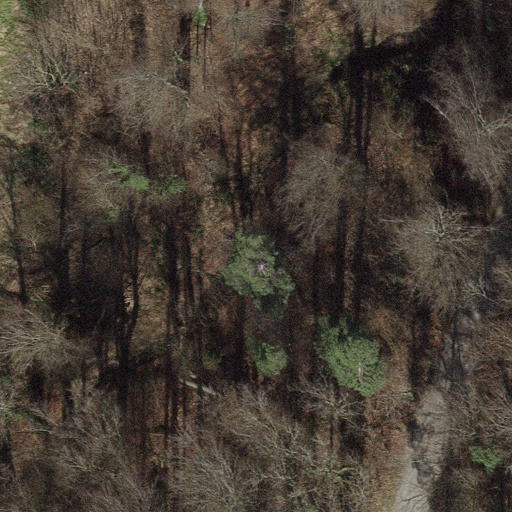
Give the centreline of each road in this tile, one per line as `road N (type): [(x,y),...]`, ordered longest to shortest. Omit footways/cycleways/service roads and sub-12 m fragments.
road 1 (track): [(511,240),(418,489)]
road 2 (track): [(418,489),(462,450),(511,370)]
